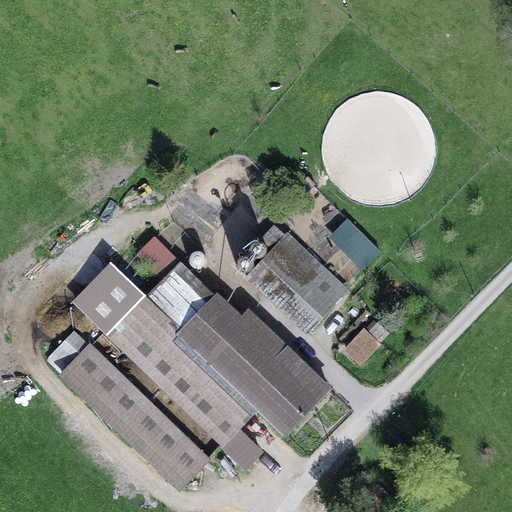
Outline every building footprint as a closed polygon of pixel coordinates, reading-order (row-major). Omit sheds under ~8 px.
[(377,254),(347,222),(331,237),(361,269),(377,254)] [(280,299),(309,327),(343,291),(287,237),(247,278),(275,305),(280,299)] [(140,259),(165,284),(183,266),(157,241),(140,259)] [(222,446),(259,408),(266,415),(309,371),(247,311),(238,320),(183,266),(165,284),(148,301),(141,294),(105,331),(222,446)] [(303,332),(309,327),(280,299),(275,305),(303,332)] [(364,332),(347,351),(360,364),(378,345),(364,332)] [(63,375),(180,488),(209,459),(91,346),(63,375)] [(309,371),(266,415),(285,433),(328,390),(309,371)] [(357,494),(376,511),(380,511),(385,507),(363,487),(357,494)]
